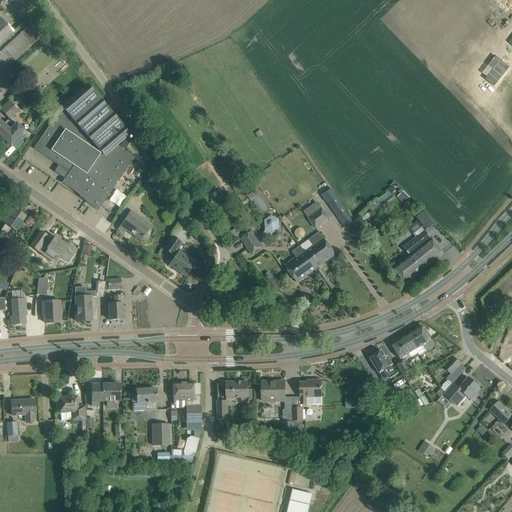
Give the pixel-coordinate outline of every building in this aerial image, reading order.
[(447,64),(459,76),(507,29),(506,27),(487,8),(495,0),(459,0),(422,37),(430,45),(442,39),(447,34),(457,29),(462,33),(475,20),(485,15),(466,34),(468,33),(443,57),(447,64)] [(0,93),(2,92),(0,90),(0,73),(29,47),(41,36),(26,20),(13,32),(0,17),(0,93)] [(502,77),(495,86),(504,93),(511,81),(511,68),(505,64),(498,74),(502,77)] [(130,135),(87,85),(62,107),(63,109),(58,117),(56,115),(34,149),(59,166),(56,170),(66,177),(62,183),(91,203),(89,205),(98,211),(121,177),(134,158),(116,146),(130,135)] [(21,91),(30,101),(35,96),(27,86),(21,91)] [(20,110),(10,100),(0,109),(9,120),(20,110)] [(0,121),(0,135),(6,141),(8,140),(11,144),(25,130),(16,122),(13,126),(7,121),(3,125),(0,121)] [(120,147),(125,150),(129,143),(124,141),(120,147)] [(331,188),(322,195),(337,217),(347,210),(331,188)] [(403,191),(397,197),(405,205),(411,199),(403,191)] [(11,207),(6,215),(7,216),(3,222),(5,224),(1,231),(7,235),(11,228),(15,231),(25,217),(11,207)] [(315,229),(329,219),(322,209),(308,219),(315,229)] [(131,211),(124,221),(118,229),(124,233),(126,231),(141,241),(149,229),(140,223),(143,220),(131,211)] [(423,211),(416,217),(426,231),(436,223),(423,211)] [(265,229),(264,234),(270,237),(273,232),(279,228),(279,219),(271,216),(264,221),(265,229)] [(194,230),(190,234),(197,241),(201,236),(194,230)] [(443,254),(437,246),(425,231),(404,248),(410,256),(394,269),(406,283),(443,254)] [(41,232),(35,240),(31,246),(37,251),(43,244),(48,247),(47,248),(53,253),(51,256),(57,261),(67,246),(55,238),(52,242),(46,238),(48,236),(41,232)] [(262,246),(251,232),(241,239),(252,254),(262,246)] [(300,247),(316,269),(335,255),(319,233),(300,247)] [(194,264),(195,263),(175,250),(180,242),(173,237),(164,250),(175,257),(169,265),(185,276),(188,272),(192,275),(195,274),(198,269),(198,266),(194,264)] [(316,269),(300,247),(296,250),(300,255),(285,266),(297,282),(316,269)] [(46,296),(47,279),(39,279),(37,294),(46,296)] [(105,283),(104,291),(109,290),(121,289),(120,279),(108,280),(106,280),(105,283)] [(134,296),(147,297),(148,281),(135,280),(134,296)] [(103,297),(104,291),(105,283),(96,282),(95,291),(94,297),(103,297)] [(86,287),(75,288),(76,322),(92,321),(91,297),(94,297),(95,291),(86,292),(86,287)] [(118,295),(116,295),(117,296),(114,296),(114,304),(108,304),(109,320),(123,320),(122,304),(121,304),(121,296),(118,296),(118,295)] [(25,308),(25,299),(12,300),(13,317),(11,317),(11,325),(26,324),(24,308),(25,308)] [(42,302),(43,315),(45,315),(45,323),(60,323),(59,302),(42,302)] [(406,335),(415,350),(423,345),(426,351),(434,346),(421,326),(406,335)] [(415,350),(406,335),(392,344),(402,362),(406,360),(409,359),(409,356),(408,354),(415,350)] [(392,365),(387,357),(386,358),(382,351),(370,358),(379,373),(384,370),(390,379),(398,374),(392,365)] [(444,367),(451,374),(461,364),(454,357),(444,367)] [(406,360),(402,362),(397,365),(404,376),(404,375),(411,371),(412,370),(406,360)] [(411,371),(404,375),(410,384),(416,380),(411,371)] [(463,398),(466,395),(472,400),(476,395),(474,393),(479,387),(478,386),(479,385),(475,382),(474,383),(469,378),(459,389),(453,384),(444,395),(452,402),(459,395),(463,398)] [(285,401),(285,391),(285,381),(262,382),(263,402),(285,401)] [(322,405),(321,391),(321,381),(312,381),(312,383),(300,383),(300,397),(301,405),(322,405)] [(226,382),(227,392),(227,398),(242,398),(242,401),(248,401),(248,382),(226,382)] [(188,383),(173,384),(173,394),(173,399),(174,399),(174,404),(174,406),(174,408),(186,408),(186,416),(187,423),(201,423),(201,416),(201,415),(200,405),(200,395),(193,395),(193,384),(193,383),(188,383)] [(103,385),(103,401),(106,401),(106,407),(114,406),(114,401),(120,401),(119,384),(103,385)] [(103,401),(103,385),(91,385),(92,407),(98,407),(98,401),(103,401)] [(411,388),(400,395),(405,403),(416,397),(411,388)] [(136,390),(136,396),(131,396),(132,411),(157,410),(156,402),(157,402),(156,389),(136,390)] [(59,398),(60,408),(61,421),(80,420),(81,435),(86,435),(84,407),(77,407),(77,397),(59,398)] [(35,414),(35,410),(34,400),(11,401),(12,416),(25,415),(26,423),(34,422),(33,414),(35,414)] [(217,401),(218,419),(227,419),(227,401),(217,401)] [(504,424),(511,416),(511,414),(499,401),(490,410),(504,424)] [(293,425),(302,424),(302,407),(292,408),(293,425)] [(290,419),(282,420),(282,436),(290,436),(290,419)] [(18,441),(17,422),(7,422),(8,442),(18,441)] [(115,437),(123,436),(123,425),(115,425),(115,437)] [(169,446),(169,425),(153,425),(153,446),(169,446)] [(511,446),(511,445),(511,443),(511,439),(507,436),(497,449),(509,459),(511,454),(511,446)] [(171,456),(171,464),(183,463),(193,463),(195,453),(198,440),(194,439),(191,438),(187,440),(186,442),(184,450),(184,451),(184,453),(185,456),(171,456)] [(183,450),(184,441),(178,439),(176,449),(183,450)] [(418,450),(428,458),(435,449),(425,441),(418,450)] [(157,453),(157,461),(168,462),(168,454),(157,453)] [(82,511),(79,486),(70,487),(73,511),(82,511)] [(307,511),(312,494),(293,489),(290,501),(295,502),(292,511),(307,511)]
